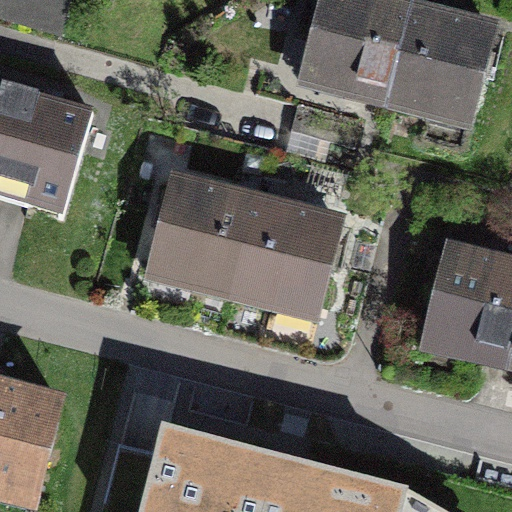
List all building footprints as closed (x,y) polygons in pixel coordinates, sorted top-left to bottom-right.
[(65,5),(46,0),(4,0),(0,16),(58,31),(65,5)] [(412,15),(358,0),(327,0),(304,88),(386,110),(412,15)] [(494,37),(412,15),(386,110),(468,133),(494,37)] [(92,118),(0,93),(0,197),(66,215),(92,118)] [(361,121),(297,110),(292,138),(356,149),(361,121)] [(256,208),(170,187),(146,285),(231,306),(256,208)] [(342,230),(256,208),(231,306),(317,328),(342,230)] [(511,339),(511,270),(444,253),(419,351),(503,373),(511,339)] [(511,339),(503,373),(511,374),(511,339)] [(64,409),(0,392),(0,498),(39,508),(64,409)] [(162,435),(139,511),(427,511),(401,498),(162,435)]
